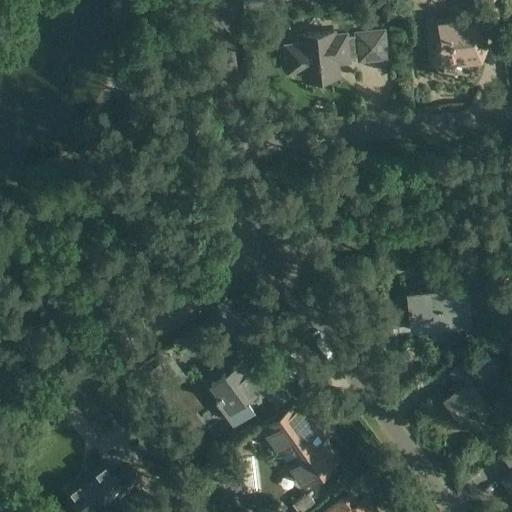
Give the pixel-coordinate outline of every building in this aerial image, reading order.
[(453,19),(430,21),(435,62),(464,60),(467,62),(480,61),(483,48),(481,26),(499,25),(496,0),(471,0),(473,14),(453,16),(453,19)] [(290,44),(287,48),(289,65),(293,69),(304,68),(305,77),(312,76),(316,79),(326,78),(330,74),(337,73),(336,59),(386,54),(383,28),(333,33),(333,30),(300,33),(301,43),(290,44)] [(447,288),(407,292),(411,323),(466,317),(467,331),(480,330),(492,323),(489,292),(466,294),(465,281),(446,283),(447,288)] [(499,336),(494,329),(492,326),(467,344),(474,354),(494,340),(499,336)] [(444,394),(442,395),(459,418),(472,409),(479,419),(491,410),(468,377),(476,371),(466,358),(447,371),(457,386),(445,395),(444,394)] [(243,359),(210,383),(220,398),(222,397),(223,398),(217,403),(233,424),(254,408),(246,397),(263,386),(269,395),(286,384),(271,364),(255,375),(243,359)] [(412,360),(394,362),(395,378),(414,376),(412,360)] [(297,395),(260,421),(300,479),(338,453),(324,433),(322,434),(318,428),(320,427),(306,407),(304,409),(296,397),(298,396),(297,395)] [(80,482),(67,491),(82,511),(89,511),(105,501),(106,503),(122,491),(116,484),(127,476),(112,456),(78,481),(80,482)] [(235,458),(202,464),(223,494),(241,491),(235,458)] [(376,511),(364,496),(359,499),(353,490),(338,501),(322,511),(376,511)] [(307,491),(293,502),(300,511),(305,511),(316,504),(307,491)]
